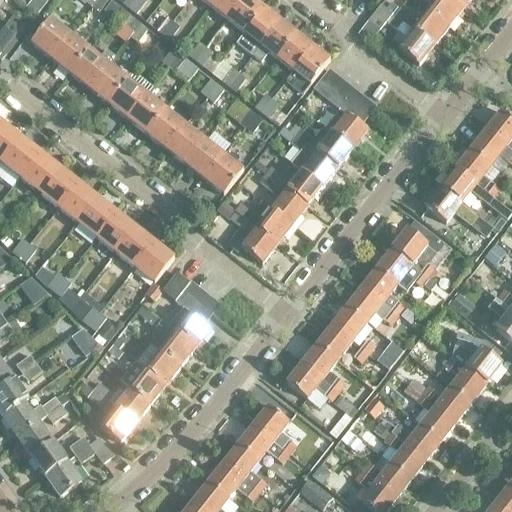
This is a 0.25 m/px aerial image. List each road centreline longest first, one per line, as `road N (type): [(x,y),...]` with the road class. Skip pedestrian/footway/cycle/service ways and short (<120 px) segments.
road 1 (residential): [(287,318),(0,87)]
road 2 (residential): [(110,511),(183,445),(287,318)]
road 3 (residential): [(287,318),(445,119)]
road 4 (residential): [(445,119),(294,0)]
